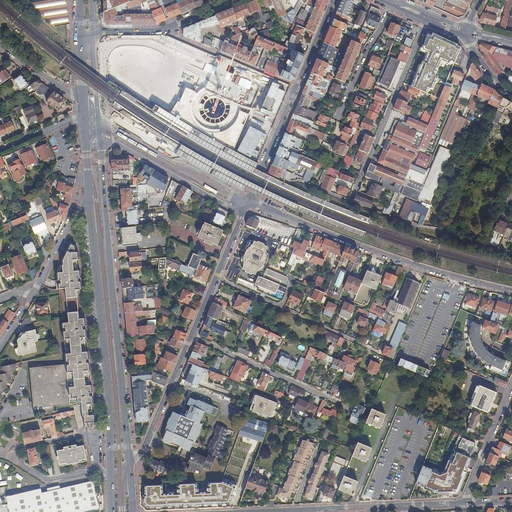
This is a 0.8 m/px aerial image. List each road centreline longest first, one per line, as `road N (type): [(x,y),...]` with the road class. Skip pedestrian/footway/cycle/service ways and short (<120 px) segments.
road 1 (primary): [(128,465),(99,148)]
road 2 (tertiary): [(245,207),(259,205),(416,266),(511,291)]
road 3 (primary): [(88,197),(109,425)]
road 4 (tertiary): [(245,207),(334,0)]
road 5 (residential): [(427,17),(350,201)]
road 6 (residential): [(375,351),(216,277)]
road 7 (residential): [(98,132),(221,203),(245,207)]
road 8 (residential): [(337,402),(191,335)]
road 9 (residential): [(235,0),(162,29),(93,32)]
road 10 (tertiary): [(404,505),(259,511)]
road 11 (tertiary): [(128,465),(191,335)]
road 12 (residential): [(467,502),(511,385)]
